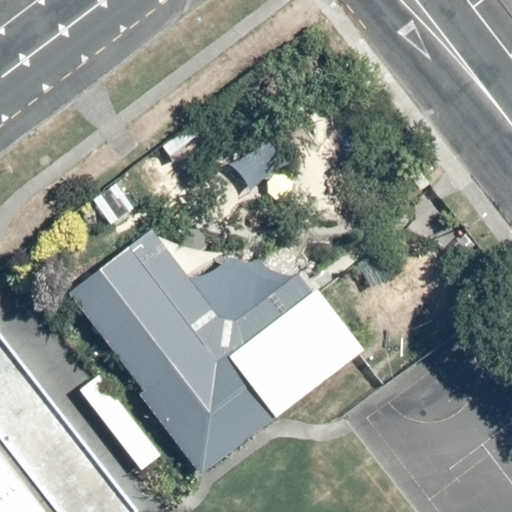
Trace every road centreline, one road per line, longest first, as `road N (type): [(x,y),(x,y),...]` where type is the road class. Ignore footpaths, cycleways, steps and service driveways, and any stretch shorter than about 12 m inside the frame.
road 1 (residential): [(511,123),(416,0)]
road 2 (tertiary): [(100,0),(0,76)]
